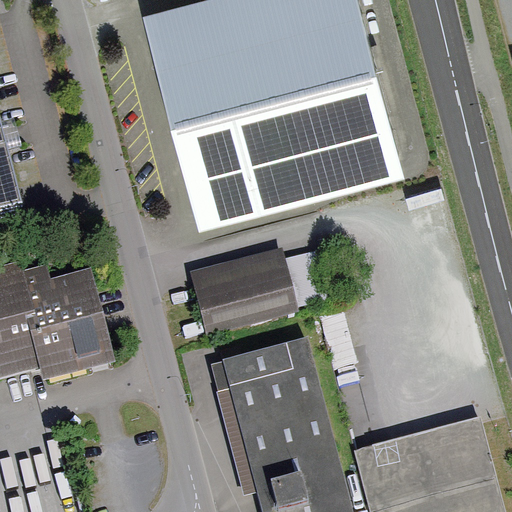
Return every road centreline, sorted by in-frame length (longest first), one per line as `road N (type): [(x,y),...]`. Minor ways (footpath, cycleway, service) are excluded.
road 1 (residential): [(60,0),(200,511)]
road 2 (primary): [(511,307),(436,0)]
road 3 (unknown): [(140,511),(101,382),(160,365)]
road 4 (track): [(468,0),(511,180)]
